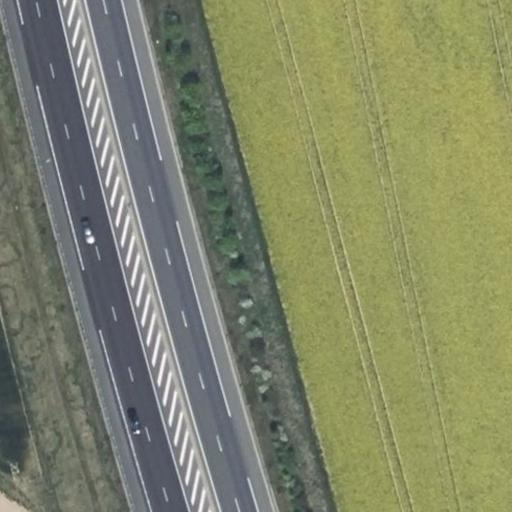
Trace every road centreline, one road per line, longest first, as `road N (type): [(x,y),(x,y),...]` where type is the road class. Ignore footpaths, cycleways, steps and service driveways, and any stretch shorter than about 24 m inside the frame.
road 1 (motorway): [(40,0),(175,511)]
road 2 (motorway): [(244,511),(111,0)]
